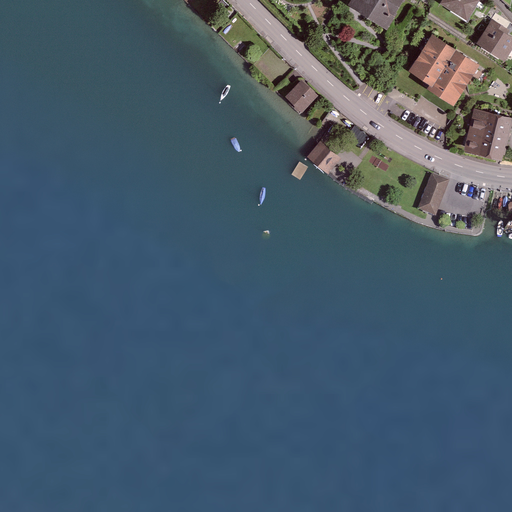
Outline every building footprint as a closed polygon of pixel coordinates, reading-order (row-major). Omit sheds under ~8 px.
[(344,0),(340,5),(376,32),(400,0),(344,0)] [(443,0),(443,1),(466,16),(476,0),(443,0)] [(494,21),(481,40),(504,55),(507,50),(511,53),(511,38),(503,33),(506,29),(494,21)] [(431,37),(410,67),(453,97),(474,67),(431,37)] [(511,55),(511,54),(502,67),(511,73),(511,55)] [(426,85),(400,69),(393,80),(419,96),(426,85)] [(299,79),(283,95),(300,111),(316,95),(299,79)] [(472,109),(461,151),(497,160),(508,119),(472,109)] [(344,155),(325,138),(311,155),(331,171),(344,155)] [(447,181),(429,174),(416,210),(434,217),(447,181)]
